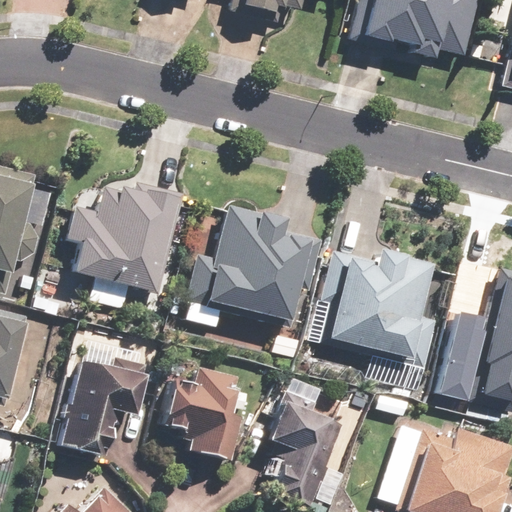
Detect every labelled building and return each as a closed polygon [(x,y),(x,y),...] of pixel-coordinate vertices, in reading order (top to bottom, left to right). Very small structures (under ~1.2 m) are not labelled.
[(226,0),(224,9),(262,18),(265,4),(291,10),(292,0),(226,0)] [(469,0),(352,0),(343,41),(387,51),(390,40),(407,44),(404,54),(425,59),(428,49),(456,56),(469,0)] [(511,16),(495,86),(511,89),(511,16)] [(27,173),(0,166),(0,285),(6,259),(17,262),(18,257),(27,259),(43,192),(24,187),(27,173)] [(151,295),(176,194),(130,183),(128,192),(96,184),(89,211),(68,206),(60,240),(72,243),(65,275),(151,295)] [(274,220),(220,207),(208,259),(193,255),(181,302),(282,327),(292,286),(303,289),(314,242),(272,231),(274,220)] [(413,317),(426,263),(369,249),(365,263),(327,254),(315,302),(322,303),(313,339),(419,365),(429,320),(413,317)] [(511,271),(491,267),(459,400),(510,413),(511,405),(511,271)] [(0,394),(19,317),(0,311),(0,394)] [(105,368),(73,361),(54,444),(94,453),(105,410),(128,415),(139,365),(107,358),(105,368)] [(187,384),(166,379),(155,427),(183,434),(180,450),(224,461),(235,417),(221,414),(230,378),(190,369),(187,384)] [(302,506),(333,423),(304,413),(308,403),(280,393),(262,441),(280,447),(263,492),(302,506)] [(418,429),(390,510),(394,511),(490,511),(502,479),(497,477),(508,447),(450,428),(447,439),(418,429)] [(68,511),(59,503),(50,511),(122,511),(95,486),(70,511),(68,511)]
